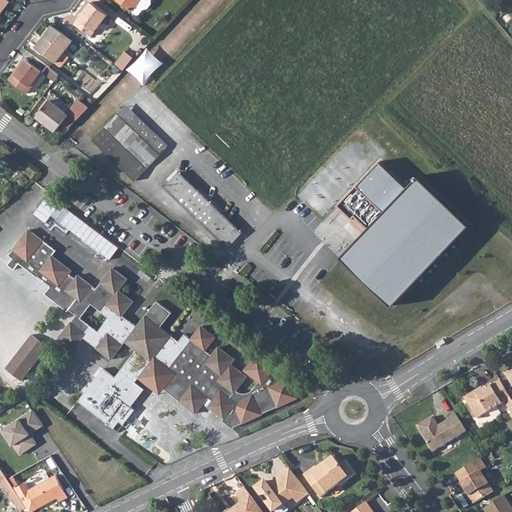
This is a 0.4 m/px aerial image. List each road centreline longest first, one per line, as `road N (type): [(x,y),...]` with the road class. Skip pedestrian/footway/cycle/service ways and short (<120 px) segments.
road 1 (residential): [(0,121),(339,392)]
road 2 (residential): [(174,484),(331,419)]
road 3 (residential): [(372,401),(511,320)]
